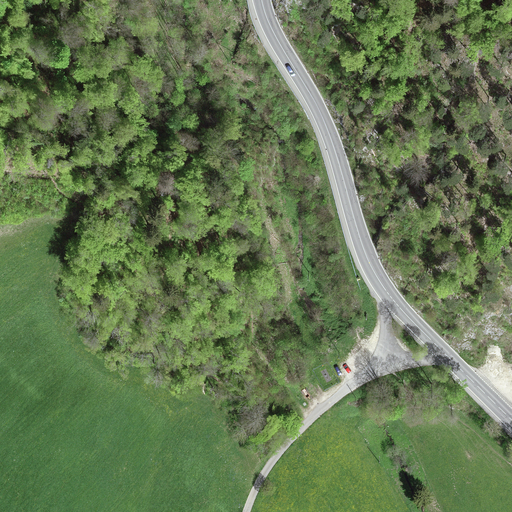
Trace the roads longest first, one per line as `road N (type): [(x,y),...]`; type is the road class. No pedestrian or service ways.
road 1 (primary): [(260,0),(323,122),(374,273),(417,328)]
road 2 (unclassified): [(417,328),(309,418),(250,496)]
road 3 (primary): [(417,328),(511,421)]
